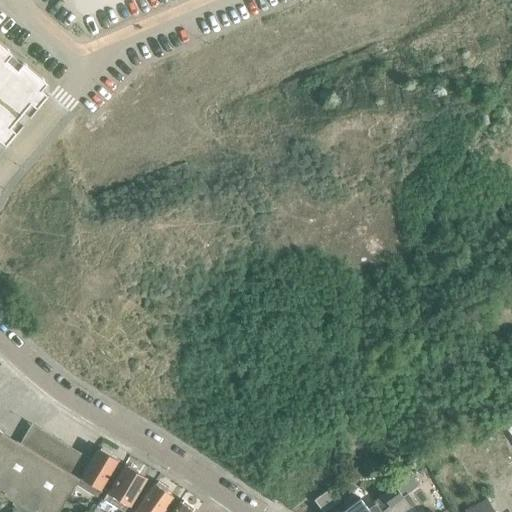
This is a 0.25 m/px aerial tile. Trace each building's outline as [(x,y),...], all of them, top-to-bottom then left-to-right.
[(0,0),(0,140),(2,142),(13,128),(7,123),(28,99),(34,104),(45,90),(39,85),(45,79),(20,58),(14,65),(4,57),(10,50),(0,41),(0,0)] [(31,424),(19,443),(29,449),(40,430),(31,424)] [(505,467),(511,461),(511,445),(497,426),(483,437),(505,467)] [(50,435),(40,430),(29,449),(38,455),(50,435)] [(48,461),(38,455),(29,449),(19,443),(1,432),(0,431),(0,495),(9,500),(15,510),(17,511),(56,511),(77,478),(68,472),(58,466),(48,461)] [(48,461),(60,441),(50,435),(38,455),(48,461)] [(70,447),(60,441),(48,461),(58,466),(70,447)] [(475,445),(460,454),(476,482),(492,472),(475,445)] [(68,472),(79,453),(70,447),(58,466),(68,472)] [(117,461),(96,449),(75,485),(95,497),(117,461)] [(79,453),(68,472),(77,478),(89,459),(79,453)] [(450,495),(466,485),(452,462),(436,471),(450,495)] [(124,511),(145,478),(123,465),(102,499),(123,511),(124,511)] [(374,504),(367,509),(369,511),(381,511),(416,485),(410,476),(411,476),(405,467),(400,469),(406,479),(395,487),(394,486),(380,495),(381,496),(373,503),(374,504)] [(163,486),(162,485),(161,484),(158,483),(157,484),(155,484),(153,483),(131,511),(161,511),(172,497),(164,491),(164,489),(164,488),(163,486)] [(401,511),(424,495),(416,485),(381,511),(401,511)] [(326,489),(313,500),(321,511),(336,502),(326,489)] [(369,511),(367,509),(359,498),(344,508),(338,501),(323,511),(369,511)] [(181,503),(179,501),(170,511),(193,511),(191,510),(190,506),(185,502),(181,503)]
